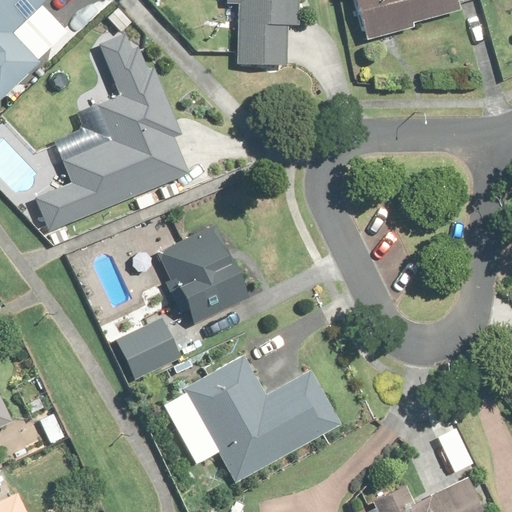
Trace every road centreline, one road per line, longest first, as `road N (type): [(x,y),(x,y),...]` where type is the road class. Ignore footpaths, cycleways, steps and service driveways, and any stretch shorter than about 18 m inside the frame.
road 1 (residential): [(483,138),(461,315),(441,334),(415,340),(381,324),(316,163),(317,147),(356,129)]
road 2 (residential): [(356,129),(483,138)]
